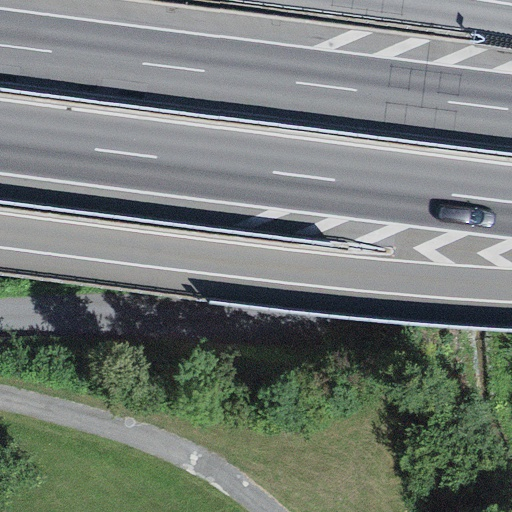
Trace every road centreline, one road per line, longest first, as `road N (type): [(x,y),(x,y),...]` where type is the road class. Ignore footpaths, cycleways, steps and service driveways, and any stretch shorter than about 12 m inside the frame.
road 1 (motorway): [(511,110),(0,44)]
road 2 (motorway): [(0,137),(511,199)]
road 3 (motorway): [(0,229),(511,285)]
road 4 (motorway): [(511,21),(351,0)]
